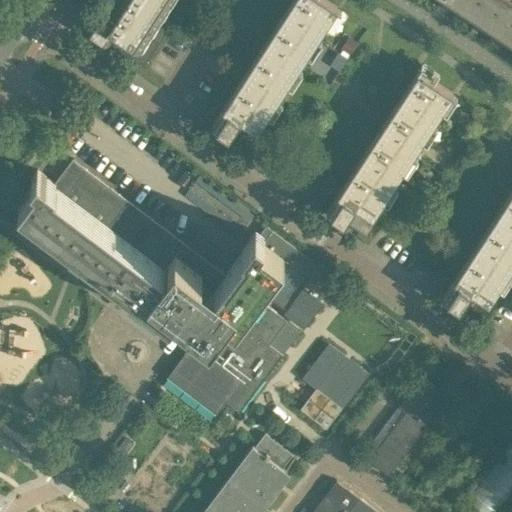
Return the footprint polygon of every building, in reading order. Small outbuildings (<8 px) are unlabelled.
[(158,17),(168,0),(111,0),(101,16),(98,20),(97,20),(87,22),(87,23),(89,23),(90,30),(89,32),(95,36),(104,42),(114,48),(130,58),(135,62),(142,67),(170,24),(158,17)] [(221,105),(205,108),(205,109),(208,109),(211,123),(210,123),(211,124),(228,135),(229,135),(230,132),(246,142),(244,145),(252,150),(259,139),(283,101),(278,98),(337,7),(336,6),(326,0),(291,0),(227,100),(223,106),(221,105)] [(475,19),(479,14),(487,0),(463,0),(458,8),(475,19)] [(511,0),(487,0),(479,14),(475,19),(492,30),(511,0)] [(511,0),(492,30),(509,42),(511,37),(511,0)] [(340,47),(348,53),(356,41),(347,36),(340,47)] [(361,228),(359,231),(366,236),(376,221),(398,187),(393,183),(452,92),(422,73),(418,70),(342,186),(338,192),(336,190),(320,194),(320,195),(323,194),(326,208),(325,209),(326,209),(343,220),(345,218),(361,228)] [(214,411),(215,412),(225,399),(239,410),(282,352),(268,342),(285,318),(253,294),(282,256),(259,239),(262,235),(253,229),(222,271),(69,156),(53,179),(36,166),(29,175),(34,179),(16,203),(168,317),(174,310),(179,314),(177,316),(182,320),(184,318),(200,330),(171,368),(219,404),(214,411)] [(511,272),(509,270),(511,264),(511,189),(458,272),(454,278),(452,277),(436,280),(436,281),(438,281),(442,295),(441,295),(442,295),(459,307),(461,304),(476,314),(475,317),(483,322),(511,276),(511,272)] [(259,239),(282,256),(314,281),(323,268),(268,227),(262,235),(259,239)] [(300,329),(285,318),(268,342),(282,352),(300,329)] [(302,377),(314,386),(339,405),(342,407),(355,389),(315,359),(302,377)] [(389,430),(390,431),(369,459),(388,474),(410,445),(406,443),(422,422),(416,418),(425,405),(439,416),(452,398),(420,373),(397,404),(404,409),(389,430)] [(314,386),(298,407),(324,426),(339,405),(314,386)] [(290,472),(283,468),(280,465),(290,452),(264,433),(254,446),(251,444),(233,467),(266,491),(272,495),(290,472)] [(125,437),(117,447),(124,453),(132,442),(125,437)] [(511,441),(466,496),(485,511),(493,511),(511,490),(511,441)] [(245,511),(259,511),(272,495),(266,491),(233,467),(216,490),(245,511)] [(347,511),(359,497),(336,480),(328,492),(311,511),(347,511)] [(245,511),(216,490),(199,511),(245,511)] [(378,511),(359,497),(347,511),(378,511)]
